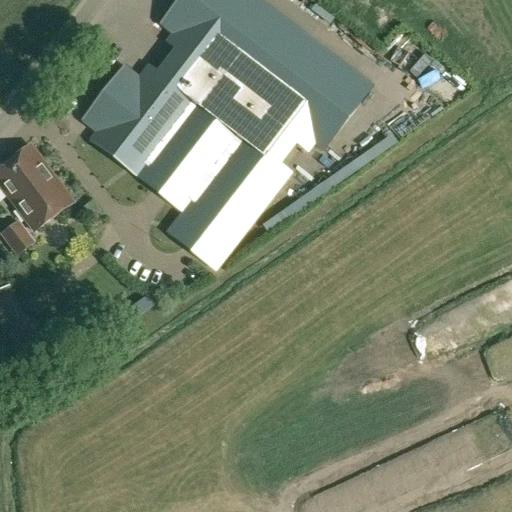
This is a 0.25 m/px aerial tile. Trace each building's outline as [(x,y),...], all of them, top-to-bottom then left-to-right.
[(130,71),(88,126),(144,169),(138,177),(182,212),(185,214),(169,234),(217,271),(291,175),(280,166),(296,145),(308,154),(316,144),(324,151),(373,88),(260,0),(184,0),(164,27),(173,34),(165,44),(174,51),(158,72),(149,65),(140,78),(130,71)] [(113,2),(102,16),(109,23),(121,9),(113,2)] [(75,203),(32,146),(0,170),(0,183),(37,232),(75,203)] [(106,219),(93,201),(83,209),(97,226),(106,219)] [(20,221),(2,235),(18,257),(37,243),(20,221)] [(466,511),(507,511),(511,510),(511,503),(510,500),(511,498),(511,485),(509,478),(476,492),(480,501),(465,507),(466,511)]
